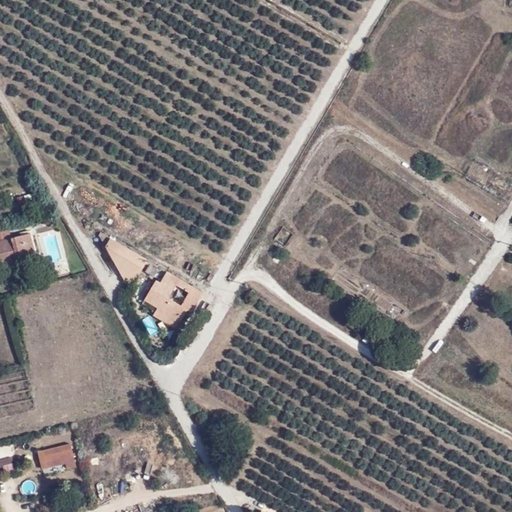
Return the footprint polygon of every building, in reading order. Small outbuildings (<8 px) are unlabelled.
[(10,227),(0,229),(0,239),(12,237),(10,227)] [(12,237),(0,239),(0,258),(5,277),(21,272),(24,280),(47,273),(34,230),(12,237)] [(149,261),(100,232),(103,245),(128,294),(149,261)] [(150,278),(158,271),(151,264),(143,271),(150,278)] [(203,294),(167,271),(161,280),(155,280),(141,301),(158,312),(156,316),(179,330),(203,294)] [(70,442),(36,450),(41,470),(65,464),(68,469),(76,467),(70,442)] [(0,457),(9,456),(8,446),(0,447),(0,457)]
